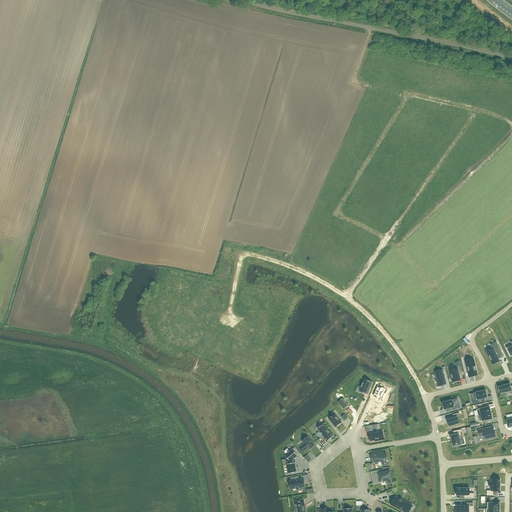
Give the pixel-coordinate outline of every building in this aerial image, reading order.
[(492,349),(486,352),(493,365),(499,361),(498,358),(503,355),(504,357),(497,342),(490,345),(492,349)] [(466,362),(462,362),(464,368),(467,368),(469,377),(478,375),(476,370),(477,370),(476,370),(475,366),(476,366),(475,366),(474,361),(466,363),(466,362)] [(457,368),(449,370),(452,383),(461,380),(459,375),(462,374),(460,366),(457,366),(457,368)] [(435,374),(432,375),(433,380),(437,379),(438,386),(446,384),(443,372),(435,374)] [(365,379),(360,391),(367,395),(373,383),(365,379)] [(510,384),(499,387),(501,393),(509,391),(510,394),(511,393),(511,387),(511,388),(510,384)] [(381,388),(378,387),(373,396),(376,398),(376,399),(382,402),(382,403),(383,403),(383,401),(388,391),(389,390),(388,389),(388,390),(381,387),(381,388)] [(474,399),(471,400),(473,404),(481,402),(481,399),(487,397),(487,394),(487,391),(486,391),(486,390),(480,392),(480,391),(477,392),(473,393),(474,399)] [(448,401),(442,403),(443,406),(444,406),(445,409),(451,407),(452,411),(461,408),(459,404),(457,404),(455,399),(451,400),(451,399),(447,400),(448,401)] [(490,407),(477,410),(478,416),(491,413),(490,407)] [(448,422),(448,423),(449,426),(450,426),(462,423),(460,416),(459,412),(453,414),(454,418),(448,419),(448,422)] [(491,413),(478,416),(479,422),(492,419),(491,413)] [(335,414),(329,419),(336,427),(342,423),(335,414)] [(323,424),(317,429),(323,436),(318,440),(323,446),(329,441),(328,441),(333,437),(323,424)] [(487,428),(479,430),(480,437),(485,436),(485,439),(489,438),(489,439),(493,439),(493,438),(496,437),(495,430),(493,430),(492,427),(487,428)] [(455,435),(451,436),(452,439),(452,442),(453,442),(454,446),(455,446),(455,447),(459,446),(459,445),(461,444),(460,439),(464,438),(462,429),(454,431),(455,435)] [(374,433),(369,434),(371,440),(375,439),(376,441),(384,439),(382,431),(377,432),(378,432),(374,433)] [(304,444),(300,447),(304,452),(309,448),(309,449),(315,445),(308,437),(303,440),(302,441),(304,443),(304,444)] [(293,449),(285,455),(288,474),(297,472),(294,459),(298,456),(298,455),(300,453),(295,447),(293,449)] [(374,456),(371,456),(373,463),(382,461),(383,466),(388,465),(388,461),(388,459),(387,460),(386,453),(384,454),(383,452),(375,453),(374,453),(374,456)] [(378,478),(374,479),(375,483),(381,482),(381,481),(382,481),(386,480),(386,483),(388,483),(392,482),(390,472),(383,473),(383,472),(379,473),(379,474),(377,475),(378,478)] [(291,481),(290,481),(291,489),(297,488),(297,490),(302,489),(302,487),(305,486),(304,479),(299,479),(299,476),(291,478),(291,481)] [(487,490),(487,496),(493,496),(494,491),(500,491),(500,486),(500,484),(501,484),(500,483),(500,479),(492,479),(492,482),(490,482),(490,488),(491,488),(491,490),(487,490)] [(456,489),(456,494),(457,494),(457,495),(464,495),(464,499),(474,498),(474,493),(470,493),(470,488),(468,488),(468,487),(464,487),(464,488),(457,488),(457,489),(456,489)] [(395,496),(391,504),(399,509),(399,510),(400,509),(402,510),(401,511),(402,511),(404,511),(407,511),(412,505),(403,500),(400,499),(401,498),(400,499),(395,496)] [(488,503),(487,509),(500,509),(500,503),(493,503),(493,497),(490,497),(490,503),(488,503)] [(305,511),(304,499),(294,501),(295,511),(305,511)] [(456,509),(455,511),(468,511),(469,506),(473,506),(473,503),(467,503),(467,506),(457,506),(457,509),(456,509)]
